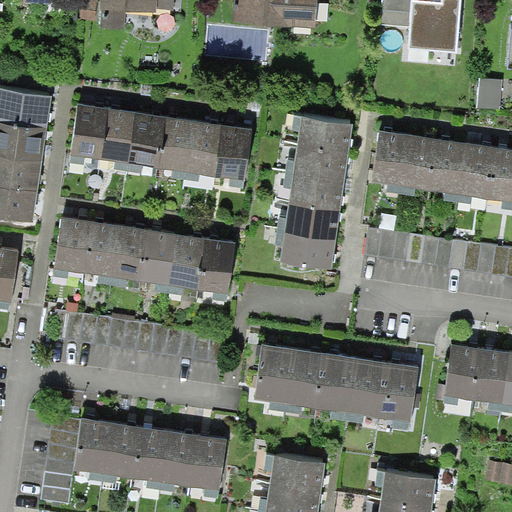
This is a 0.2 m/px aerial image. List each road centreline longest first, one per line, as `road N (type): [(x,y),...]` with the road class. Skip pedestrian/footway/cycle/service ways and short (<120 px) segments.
road 1 (residential): [(20,369),(225,399)]
road 2 (residential): [(511,315),(361,293)]
road 3 (residential): [(20,369),(0,507)]
